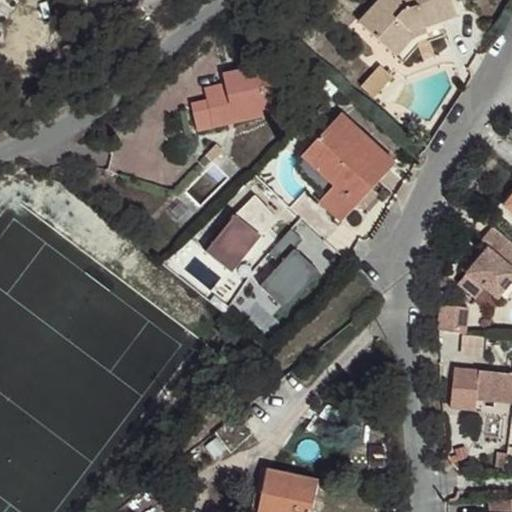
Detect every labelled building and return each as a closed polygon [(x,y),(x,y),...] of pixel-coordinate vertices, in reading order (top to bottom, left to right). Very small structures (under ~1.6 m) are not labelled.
[(451,0),(380,0),(359,23),(378,40),(392,53),(412,33),(425,28),(457,16),(451,0)] [(425,28),(412,33),(392,53),(396,57),(413,38),(427,33),(425,28)] [(288,60),(223,74),(225,84),(231,117),(263,110),(298,102),(288,60)] [(392,78),(380,66),(361,87),(373,98),(392,78)] [(231,117),(225,84),(218,86),(226,125),(264,117),(263,110),(231,117)] [(197,132),(226,125),(218,86),(204,89),(207,100),(191,104),(197,132)] [(396,164),(342,114),(318,140),(328,150),(318,164),(317,170),(334,186),(324,197),(319,202),(342,223),(356,208),(372,190),(396,164)] [(328,150),(318,140),(301,158),(300,160),(299,163),(298,168),(299,171),(302,176),(308,181),(324,197),(334,186),(317,170),(318,164),(328,150)] [(224,151),(216,144),(205,156),(212,163),(224,151)] [(378,194),(372,190),(356,208),(361,213),(378,194)] [(253,192),(204,249),(230,271),(279,214),(253,192)] [(498,299),(511,281),(511,243),(493,228),(468,258),(476,264),(458,286),(475,300),(485,289),(498,299)] [(296,244),(258,282),(284,308),(322,270),(296,244)] [(449,274),(442,273),(440,272),(439,277),(438,287),(446,288),(449,274)] [(443,302),(438,327),(465,332),(470,307),(443,302)] [(511,375),(474,372),(472,398),(511,401),(511,375)] [(263,511),(258,511),(267,469),(261,469),(256,490),(251,511),(263,511)] [(311,511),(319,480),(267,469),(258,511),(263,511),(311,511)] [(511,511),(511,499),(500,500),(500,511),(511,511)] [(500,511),(500,500),(490,500),(490,511),(500,511)]
